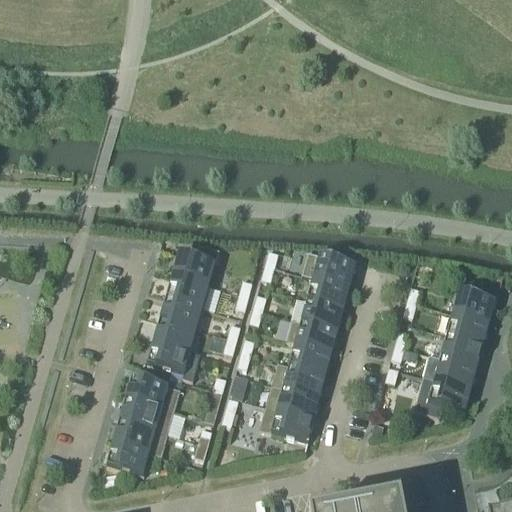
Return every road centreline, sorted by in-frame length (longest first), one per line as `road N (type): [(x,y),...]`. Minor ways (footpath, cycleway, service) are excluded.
road 1 (residential): [(511,242),(356,217),(0,194)]
road 2 (residential): [(70,511),(142,250)]
road 3 (residential): [(320,484),(373,286)]
road 4 (residential): [(320,484),(182,511)]
